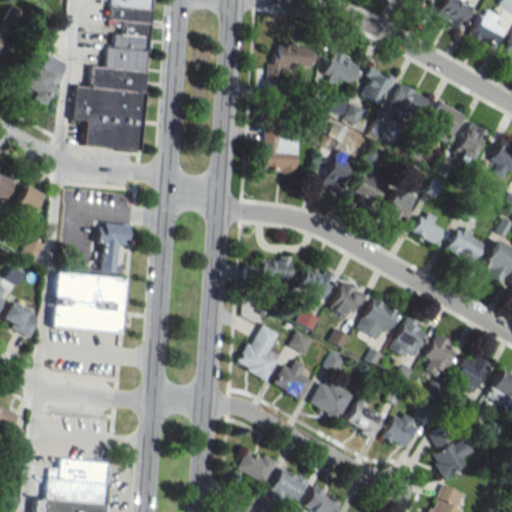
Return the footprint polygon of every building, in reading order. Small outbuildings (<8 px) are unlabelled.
[(136,150),(147,0),(106,0),(105,27),(111,27),(109,46),(103,46),(101,66),(86,65),(85,86),(70,85),(68,118),(80,119),(78,146),(136,150)] [(468,6),(458,0),(441,0),(432,14),(454,28),(468,6)] [(511,12),(511,0),(497,0),(495,4),(511,12)] [(467,38),(491,45),(499,17),(476,10),(467,38)] [(499,53),(511,59),(511,32),(510,32),(499,53)] [(308,67),(308,46),(268,45),(267,81),(283,81),(283,66),(308,67)] [(355,60),(327,50),(318,77),(346,86),(355,60)] [(27,61),(12,89),(43,105),(64,64),(44,54),(38,67),(27,61)] [(388,77),(367,67),(354,93),(376,103),(388,77)] [(389,100),(416,115),(425,98),(398,83),(389,100)] [(442,141),(457,113),(435,101),(420,129),(442,141)] [(341,118),(352,123),(358,109),(347,104),(341,118)] [(451,150),(468,159),(483,130),(466,122),(451,150)] [(259,171),(291,171),(292,134),(260,134),(259,171)] [(510,173),(511,168),(511,146),(498,139),(485,160),(492,165),(488,172),(498,177),(503,169),(510,173)] [(317,184),(336,192),(344,170),(325,163),(317,184)] [(381,186),(359,174),(348,194),(370,206),(381,186)] [(0,197),(8,179),(0,175),(0,197)] [(9,208),(26,217),(38,193),(21,184),(9,208)] [(412,199),(390,188),(377,215),(398,226),(412,199)] [(497,206),(511,215),(511,214),(511,195),(506,192),(497,206)] [(438,225),(440,221),(419,210),(407,231),(430,244),(440,227),(438,225)] [(93,242),(98,243),(96,271),(111,272),(113,244),(124,245),(126,224),(95,222),(93,242)] [(481,238),(455,225),(443,249),(469,263),(481,238)] [(18,252),(31,258),(38,243),(25,237),(18,252)] [(511,256),(511,251),(495,240),(476,268),(496,281),(511,256)] [(257,256),(257,284),(286,284),(286,256),(257,256)] [(328,274),(304,265),(293,293),(317,303),(328,274)] [(1,279),(12,283),(17,270),(6,266),(1,279)] [(116,334),(122,278),(52,271),(47,327),(116,334)] [(361,294),(340,282),(326,307),(347,319),(361,294)] [(394,311),(370,297),(353,327),(377,340),(394,311)] [(0,321),(22,337),(35,318),(9,300),(0,311),(0,321)] [(313,317),(298,310),(293,322),(308,328),(313,317)] [(406,360),(424,329),(403,317),(385,348),(406,360)] [(274,332),(254,322),(233,365),(262,379),(273,357),(264,353),(274,332)] [(337,347),(345,335),(333,327),(326,340),(337,347)] [(284,346),(300,354),(308,338),(292,330),(284,346)] [(417,365),(437,376),(454,345),(434,334),(417,365)] [(333,373),(341,358),(328,350),(319,365),(333,373)] [(467,363),(463,360),(449,377),(466,391),(488,366),(474,354),(467,363)] [(270,384),(297,398),(306,379),(297,375),(302,365),(292,360),(287,368),(279,365),(270,384)] [(482,396),(498,405),(511,380),(511,376),(498,368),(482,396)] [(347,394),(318,379),(305,403),(334,419),(347,394)] [(379,410),(353,399),(342,424),(368,435),(379,410)] [(7,421),(11,416),(0,407),(0,434),(14,445),(23,432),(7,421)] [(399,448),(414,422),(393,410),(378,436),(399,448)] [(463,464),(459,457),(469,451),(461,436),(443,446),(436,435),(430,439),(436,450),(427,455),(439,477),(463,464)] [(271,461),(245,446),(233,467),(259,482),(271,461)] [(99,511),(103,463),(55,458),(54,469),(44,468),(41,498),(29,497),(27,511),(99,511)] [(303,481),(280,467),(265,491),(289,505),(303,481)] [(455,511),(463,492),(437,483),(426,511),(455,511)] [(298,509),(302,511),(329,511),(337,500),(312,485),(298,509)]
